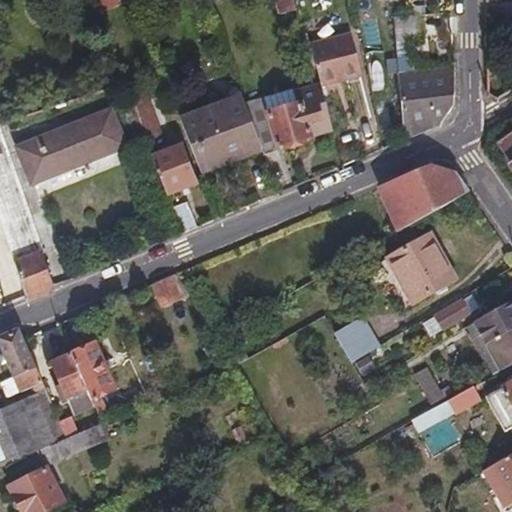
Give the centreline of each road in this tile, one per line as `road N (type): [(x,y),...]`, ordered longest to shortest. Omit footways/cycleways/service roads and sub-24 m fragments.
road 1 (tertiary): [(0,322),(456,132)]
road 2 (unknown): [(511,215),(476,277),(385,333)]
road 3 (tertiary): [(470,126),(469,0)]
